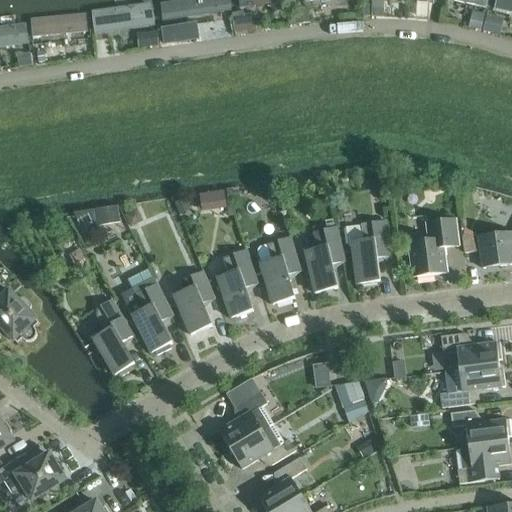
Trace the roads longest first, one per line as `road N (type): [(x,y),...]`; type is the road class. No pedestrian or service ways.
road 1 (residential): [(511,49),(377,27),(0,81)]
road 2 (residential): [(155,405),(271,339),(337,320),(511,296)]
road 3 (residential): [(155,405),(89,447),(0,379)]
road 4 (residential): [(219,511),(155,405)]
